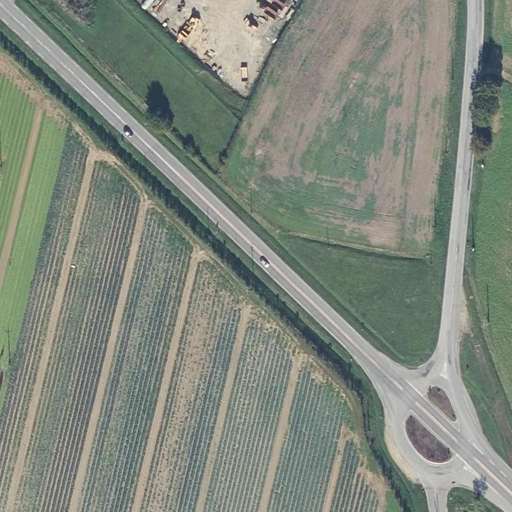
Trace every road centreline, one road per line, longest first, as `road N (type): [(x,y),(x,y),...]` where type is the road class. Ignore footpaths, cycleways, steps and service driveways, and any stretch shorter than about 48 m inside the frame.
road 1 (secondary): [(0,3),(412,395)]
road 2 (tertiary): [(450,363),(475,0)]
